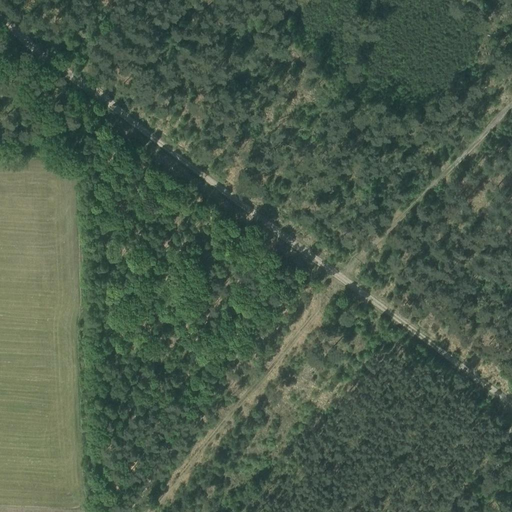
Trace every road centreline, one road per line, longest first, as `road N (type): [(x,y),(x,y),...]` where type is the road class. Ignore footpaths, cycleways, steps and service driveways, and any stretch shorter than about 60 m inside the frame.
road 1 (track): [(511,407),(63,68)]
road 2 (track): [(143,511),(341,278)]
road 3 (track): [(511,109),(341,278)]
